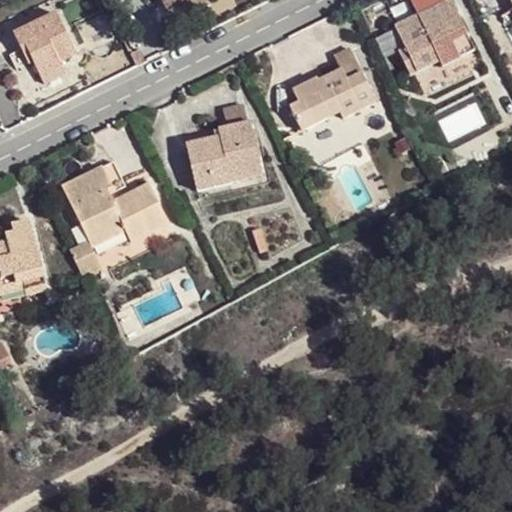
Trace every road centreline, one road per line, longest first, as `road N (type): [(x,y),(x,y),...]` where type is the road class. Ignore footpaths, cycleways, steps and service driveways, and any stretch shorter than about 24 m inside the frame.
road 1 (track): [(511,264),(339,322),(21,511)]
road 2 (residential): [(0,157),(322,0)]
